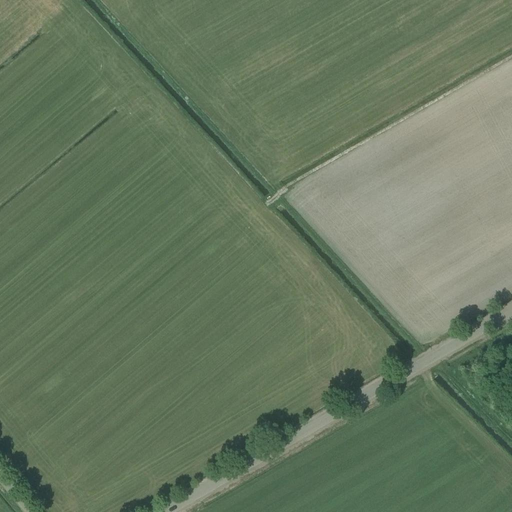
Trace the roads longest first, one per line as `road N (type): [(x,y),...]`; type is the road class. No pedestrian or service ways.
road 1 (track): [(511,60),(258,206),(67,0)]
road 2 (tertiary): [(167,511),(511,310)]
